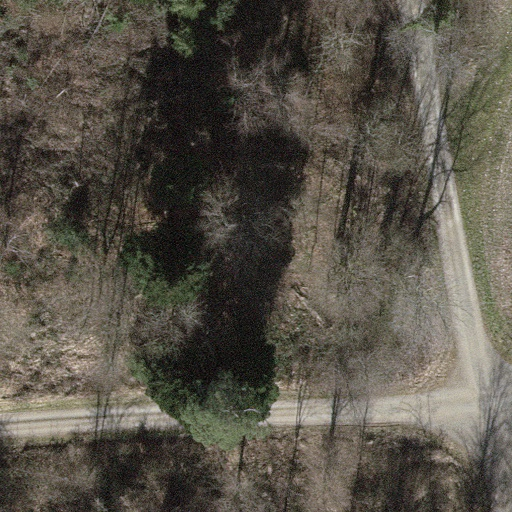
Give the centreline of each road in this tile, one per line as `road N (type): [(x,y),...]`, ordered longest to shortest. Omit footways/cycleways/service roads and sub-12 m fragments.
road 1 (track): [(0,435),(488,397)]
road 2 (track): [(488,397),(413,0)]
